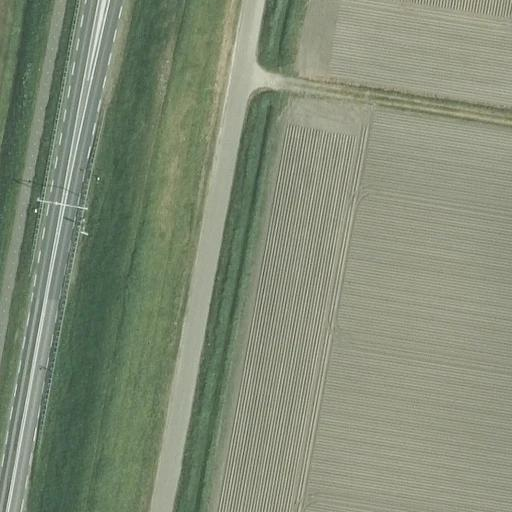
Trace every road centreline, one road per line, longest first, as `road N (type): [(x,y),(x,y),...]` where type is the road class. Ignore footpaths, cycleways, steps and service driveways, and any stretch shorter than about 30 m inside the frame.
road 1 (unclassified): [(167,511),(256,0)]
road 2 (primary): [(5,511),(87,77)]
road 3 (track): [(243,76),(511,118)]
